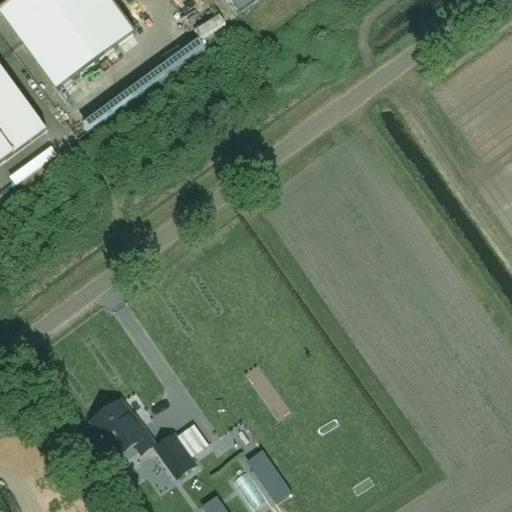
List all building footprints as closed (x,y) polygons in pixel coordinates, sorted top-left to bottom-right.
[(111,0),(18,0),(0,14),(58,93),(137,35),(111,0)] [(258,0),(231,0),(241,13),(258,0)] [(0,166),(48,132),(0,66),(0,166)] [(116,458),(117,460),(135,448),(140,456),(154,447),(146,436),(145,437),(121,402),(91,422),(104,440),(91,449),(103,467),(116,458)] [(197,421),(180,430),(191,453),(209,444),(197,421)] [(174,434),(153,450),(177,481),(197,466),(174,434)] [(264,454),(249,464),(275,503),(290,493),(264,454)]
